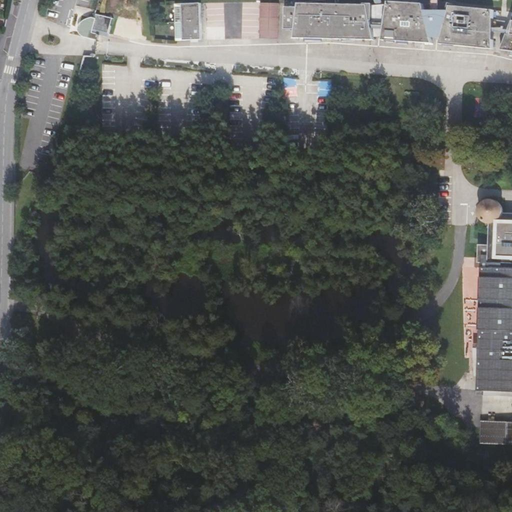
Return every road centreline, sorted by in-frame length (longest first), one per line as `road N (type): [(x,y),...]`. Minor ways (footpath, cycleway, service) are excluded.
road 1 (tertiary): [(28,0),(1,105),(0,171)]
road 2 (unknown): [(311,357),(443,395)]
